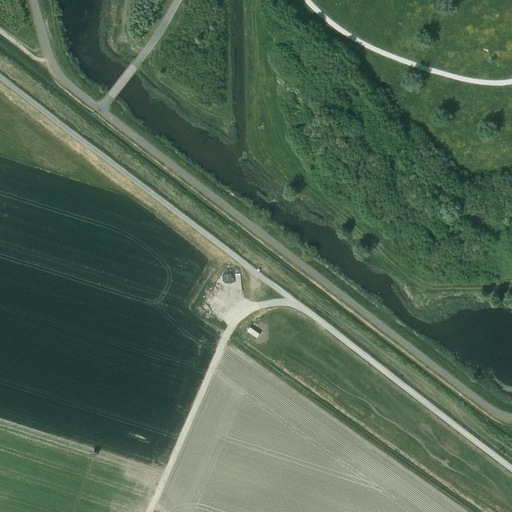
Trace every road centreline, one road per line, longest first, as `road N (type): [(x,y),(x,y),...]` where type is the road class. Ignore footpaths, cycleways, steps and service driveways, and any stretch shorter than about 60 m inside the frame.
road 1 (track): [(511,468),(0,76)]
road 2 (track): [(150,511),(237,315),(293,301)]
